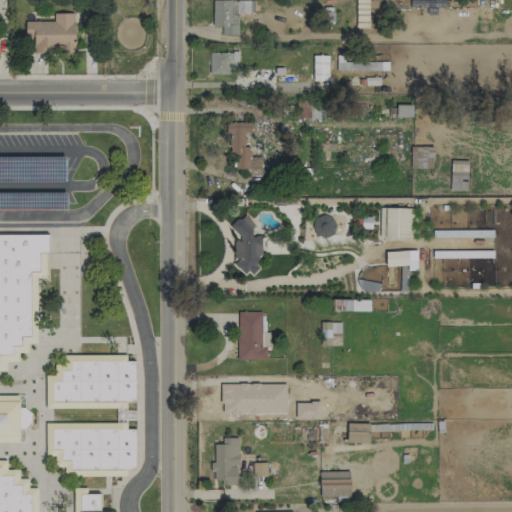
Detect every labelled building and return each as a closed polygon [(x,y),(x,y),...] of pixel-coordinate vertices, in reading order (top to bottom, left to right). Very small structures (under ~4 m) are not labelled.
[(221,35),(238,35),(238,14),(252,14),(253,0),(233,0),(212,0),(212,27),(221,27),(221,35)] [(368,28),(368,0),(356,0),(356,28),(368,28)] [(446,0),(430,0),(410,0),(411,7),(446,8),(446,0)] [(25,22),(25,38),(33,37),(33,53),(75,52),(74,13),(53,14),(53,21),(25,22)] [(208,52),(208,74),(237,73),(237,52),(208,52)] [(327,55),(312,55),(313,81),(328,81),(327,55)] [(336,70),(388,71),(388,62),(343,61),(343,55),(337,55),(336,70)] [(230,169),(250,169),(249,147),(244,147),(244,134),(251,133),(251,122),(230,123),(230,169)] [(414,208),(385,208),(384,216),(379,216),(379,223),(384,223),(383,228),(379,228),(379,238),(409,239),(409,221),(413,221),(414,208)] [(318,239),(336,231),(329,214),(310,221),(318,239)] [(258,236),(251,236),(250,217),(233,218),(234,241),(233,241),(234,258),(235,258),(235,272),(259,271),(258,236)] [(490,229),(432,230),(432,238),(490,237),(490,229)] [(49,235),(0,235),(0,371),(7,371),(6,361),(18,361),(17,351),(25,351),(26,342),(38,343),(35,276),(44,277),(45,252),(48,252),(49,235)] [(408,265),(407,251),(385,252),(385,266),(408,265)] [(266,360),(266,347),(261,347),(260,311),(236,311),(237,360),(266,360)] [(341,322),(320,322),(320,345),(340,345),(341,322)] [(125,353),(63,354),(63,364),(54,364),(54,375),(44,375),(45,408),(126,408),(125,401),(135,400),(133,359),(124,361),(125,353)] [(285,383),(220,384),(221,414),(286,413),(285,383)] [(0,441),(19,442),(18,395),(0,394),(0,441)] [(320,419),(319,402),(295,402),(295,419),(320,419)] [(19,428),(29,427),(29,408),(19,408),(19,428)] [(346,442),(368,443),(368,424),(347,423),(346,442)] [(213,444),(212,471),(214,471),(214,483),(237,483),(238,438),(222,437),(222,444),(213,444)] [(0,511),(36,511),(37,488),(28,488),(27,478),(19,478),(18,469),(6,469),(6,460),(0,460),(0,511)] [(266,462),(252,463),(252,476),(266,475),(266,462)] [(350,502),(349,471),(319,472),(319,497),(335,497),(336,502),(350,502)] [(100,511),(100,494),(86,494),(86,488),(73,488),(73,511),(100,511)]
